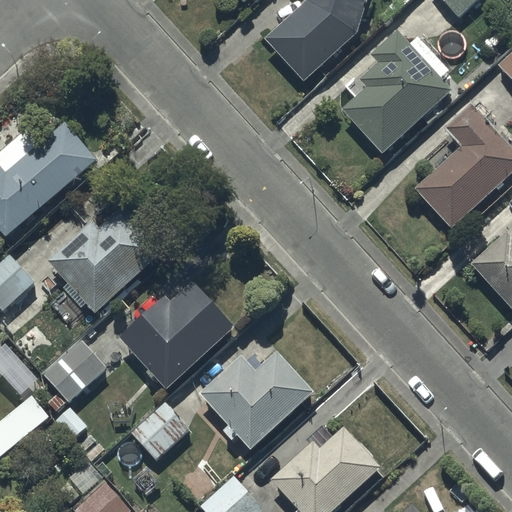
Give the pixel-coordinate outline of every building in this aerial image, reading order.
[(231,0),(246,15),(261,0),(231,0)] [(358,46),(371,0),(311,0),(307,14),(267,50),(305,93),(358,46)] [(434,0),(458,26),(486,0),(434,0)] [(367,98),(343,120),(384,166),(455,102),(399,41),(370,67),(378,75),(361,91),(367,98)] [(511,63),(500,74),(511,87),(511,63)] [(445,138),(462,156),(415,199),(453,240),(511,185),(511,157),(471,113),(445,138)] [(0,160),(0,224),(8,234),(100,158),(67,118),(7,169),(0,160)] [(119,195),(49,259),(69,281),(64,286),(83,306),(88,302),(96,311),(167,246),(119,195)] [(511,245),(511,247),(506,242),(471,275),(511,320),(511,245)] [(37,279),(10,252),(0,261),(0,305),(5,310),(37,279)] [(167,291),(120,334),(169,387),(237,323),(196,278),(174,299),(167,291)] [(84,338),(46,373),(70,400),(108,365),(84,338)] [(254,348),(203,391),(251,447),(316,391),(280,349),(266,361),(254,348)] [(32,392),(0,419),(0,458),(52,416),(32,392)] [(164,399),(131,431),(159,458),(191,426),(164,399)] [(89,423),(71,405),(56,420),(74,438),(89,423)] [(315,439),(273,475),(304,511),(329,511),(384,465),(347,423),(321,446),(315,439)] [(232,473),(201,504),(208,511),(259,511),(265,506),(232,473)] [(74,506),(78,511),(129,511),(133,509),(107,478),(74,506)] [(424,511),(414,501),(401,511),(424,511)]
